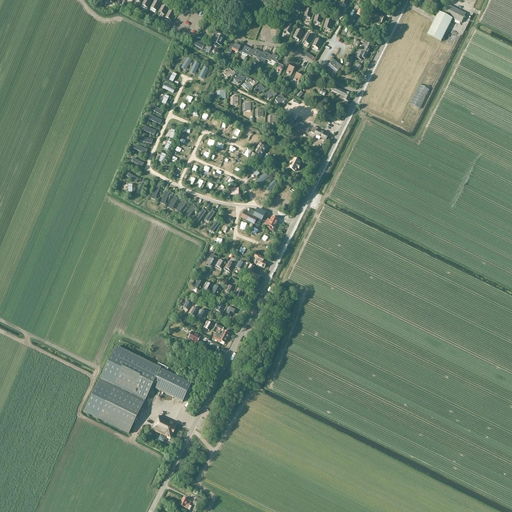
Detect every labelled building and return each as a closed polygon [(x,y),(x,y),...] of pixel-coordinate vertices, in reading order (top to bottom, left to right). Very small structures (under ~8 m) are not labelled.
[(147,0),(144,0),(142,6),(141,7),(147,10),(148,9),(152,2),(147,0)] [(438,4),(436,3),(437,0),(428,0),(430,1),(428,5),(433,7),(431,12),(434,13),(438,4)] [(154,1),(151,8),(157,12),(161,5),(154,1)] [(296,4),(294,12),(300,14),(302,6),(296,4)] [(169,9),(162,5),(158,13),(165,16),(169,9)] [(441,42),(452,19),(461,23),(466,14),(448,5),(443,15),(439,12),(427,35),(441,42)] [(306,10),(304,17),(310,19),(312,11),(306,10)] [(175,14),(169,11),(165,18),(171,21),(175,14)] [(373,19),(376,21),(375,23),(375,24),(379,25),(381,23),(384,17),(376,14),(373,13),(370,17),(374,19),(373,19)] [(316,15),(314,22),(320,24),(322,17),(316,15)] [(326,20),(324,28),(330,30),(333,22),(326,20)] [(288,25),(284,32),(290,35),(294,28),(288,25)] [(297,30),(293,38),(299,41),(303,33),(297,30)] [(208,54),(209,53),(212,46),(216,48),(217,45),(220,46),(224,38),(221,37),(222,35),(215,32),(210,45),(206,53),(208,54)] [(307,35),(303,41),(309,44),(313,38),(307,35)] [(316,39),(313,46),(318,49),(322,43),(316,39)] [(196,40),(193,46),(202,51),(205,45),(196,40)] [(366,43),(365,45),(361,53),(359,52),(356,58),(361,61),(362,58),(365,59),(372,46),(366,43)] [(238,53),(241,47),(235,44),(234,46),(231,44),(227,53),(230,54),(233,50),(238,53)] [(248,56),(251,50),(251,49),(244,46),(243,48),(241,47),(238,53),(241,54),(242,53),(248,56)] [(257,58),(260,52),(254,49),(253,51),(251,50),(248,56),(250,57),(251,55),(257,58)] [(261,58),(266,61),(269,55),(263,51),(262,53),(260,52),(257,58),(260,60),(261,58)] [(271,56),(269,55),(266,61),(269,62),(270,61),(276,63),(279,57),(273,54),(271,56)] [(354,59),(353,59),(350,57),(345,66),(349,69),(354,59)] [(192,61),(187,58),(181,68),(186,71),(192,61)] [(327,67),(329,65),(338,71),(335,74),(336,74),(342,67),(333,59),(327,67)] [(199,65),(195,63),(190,73),(194,76),(199,65)] [(278,73),(280,74),(284,66),(279,63),(275,71),(277,72),(277,73),(278,73)] [(288,74),(289,74),(291,75),(295,67),(290,65),(286,73),(288,74)] [(209,69),(204,67),(198,78),(203,80),(209,69)] [(233,74),(229,69),(223,74),(227,79),(231,76),(232,77),(235,74),(234,73),(233,74)] [(296,82),(298,83),(303,75),(297,72),(293,80),(295,81),(296,82)] [(244,79),(240,74),(233,79),(237,84),(242,81),(243,82),(246,79),(245,78),(244,79)] [(254,84),(250,79),(244,84),(248,89),(252,86),(253,87),(256,85),(255,83),(254,84)] [(175,90),(165,84),(162,88),(173,94),(175,90)] [(267,90),(265,88),(265,89),(261,84),(254,90),(258,95),(262,91),(263,92),(267,90)] [(429,90),(419,86),(410,105),(420,109),(429,90)] [(341,95),(339,98),(348,102),(352,96),(334,87),(332,91),(341,95)] [(277,95),(276,94),(275,94),(271,90),(264,95),(269,100),(273,97),(274,98),(277,95)] [(287,100),(286,99),(285,100),(281,95),(275,100),(279,105),(283,102),(284,103),(287,100)] [(163,112),(152,106),(150,110),(161,116),(163,112)] [(150,116),(148,120),(159,125),(161,121),(150,116)] [(156,132),(144,127),(142,131),(154,136),(156,132)] [(314,127),(311,132),(326,140),(328,136),(317,130),(318,129),(314,127)] [(261,142),(253,154),(261,159),(268,146),(261,142)] [(146,155),(147,150),(135,145),(133,150),(146,155)] [(144,164),(133,158),(131,162),(142,167),(144,164)] [(294,159),(289,169),(295,172),(297,168),(299,169),(300,166),(299,165),(300,162),(294,159)] [(259,174),(253,169),(251,171),(257,177),(259,174)] [(139,180),(128,173),(126,176),(133,181),(137,183),(139,180)] [(269,178),(265,174),(256,182),(259,185),(269,178)] [(234,182),(230,179),(226,185),(230,188),(233,184),(234,182)] [(277,184),(274,181),(265,189),(269,193),(277,184)] [(145,184),(142,182),(137,193),(140,195),(145,184)] [(160,189),(155,187),(150,199),(155,201),(160,189)] [(169,193),(165,192),(160,204),(164,206),(169,193)] [(178,199),(174,197),(167,209),(171,211),(178,199)] [(187,204),(183,201),(175,211),(179,214),(187,204)] [(196,208),(192,205),(185,215),(189,218),(196,208)] [(262,221),(266,213),(257,209),(255,212),(250,209),(248,214),(244,212),(240,218),(242,219),(252,224),(254,225),(256,223),(257,219),(262,221)] [(206,212),(203,210),(196,220),(199,222),(206,212)] [(215,213),(212,211),(205,221),(208,223),(215,213)] [(272,232),(274,231),(279,220),(272,217),(270,221),(268,220),(265,224),(268,225),(267,227),(269,229),(270,231),(272,232)] [(220,224),(217,221),(209,231),(212,233),(220,224)] [(207,264),(213,268),(216,262),(218,258),(212,254),(210,258),(211,258),(210,259),(210,258),(207,264)] [(263,262),(265,258),(256,254),(254,258),(257,259),(255,264),(264,268),(266,263),(263,262)] [(226,261),(223,260),(222,262),(219,260),(216,266),(222,270),(225,264),(225,263),(226,261)] [(239,261),(236,267),(242,271),(245,265),(239,261)] [(228,262),(224,270),(230,273),(234,266),(228,262)] [(252,278),(252,279),(257,281),(260,276),(255,274),(257,269),(254,267),(250,265),(247,271),(251,273),(249,277),(252,278)] [(205,282),(201,279),(200,282),(198,280),(193,288),(199,291),(205,282)] [(206,283),(203,289),(209,292),(212,286),(206,283)] [(222,287),(218,285),(217,287),(215,285),(210,293),(216,296),(221,289),(222,287)] [(228,285),(225,292),(231,295),(234,289),(228,285)] [(242,288),(241,290),(237,288),(234,294),(240,298),(245,290),(242,288)] [(185,301),(182,307),(188,311),(191,305),(185,301)] [(218,304),(215,310),(221,313),(225,305),(222,304),(221,306),(218,304)] [(225,313),(231,316),(232,314),(235,315),(237,312),(237,311),(238,309),(233,306),(231,309),(228,307),(225,313)] [(195,307),(194,309),(192,307),(189,313),(195,317),(199,309),(195,307)] [(204,309),(203,311),(201,310),(197,316),(203,319),(207,311),(204,309)] [(207,321),(204,327),(210,330),(213,324),(207,321)] [(192,332),(188,339),(197,344),(201,337),(192,332)] [(215,340),(219,342),(220,341),(225,343),(227,339),(218,334),(215,340)] [(116,347),(84,412),(98,419),(129,434),(142,407),(145,408),(150,397),(148,396),(152,387),(161,369),(116,347)] [(161,369),(152,387),(183,402),(192,384),(161,369)] [(156,420),(151,429),(161,434),(159,437),(165,440),(166,437),(170,439),(177,425),(158,416),(156,420)] [(196,497),(193,504),(200,507),(202,503),(201,503),(203,500),(196,497)] [(191,502),(183,498),(179,505),(188,509),(191,502)]
